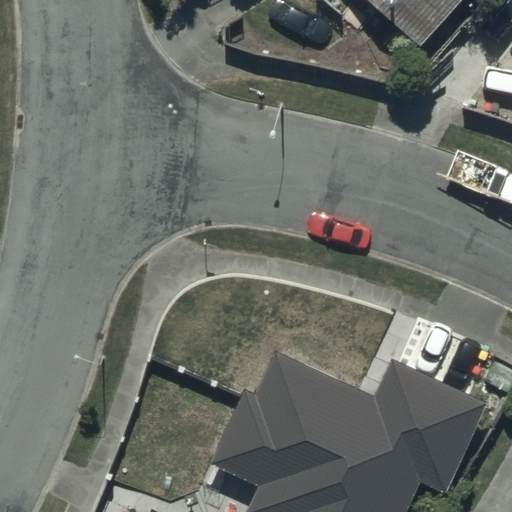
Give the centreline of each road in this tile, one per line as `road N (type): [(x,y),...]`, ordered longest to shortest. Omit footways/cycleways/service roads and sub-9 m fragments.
road 1 (residential): [(86,151),(240,161),(391,190),(511,243)]
road 2 (residential): [(86,151),(67,263),(0,448)]
road 3 (residential): [(82,0),(86,151)]
